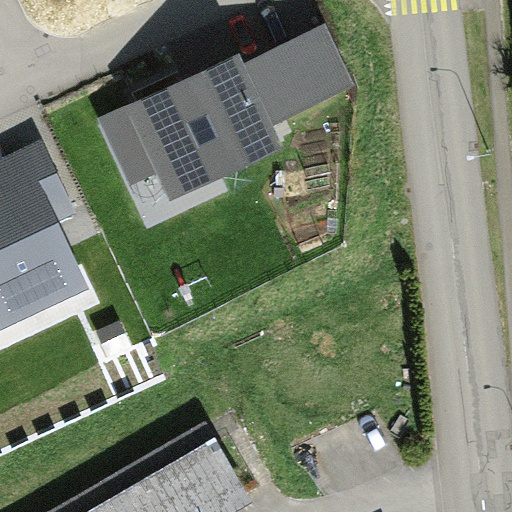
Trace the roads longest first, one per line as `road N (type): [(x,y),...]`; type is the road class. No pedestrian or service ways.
road 1 (secondary): [(484,511),(424,0)]
road 2 (residential): [(207,0),(0,95)]
